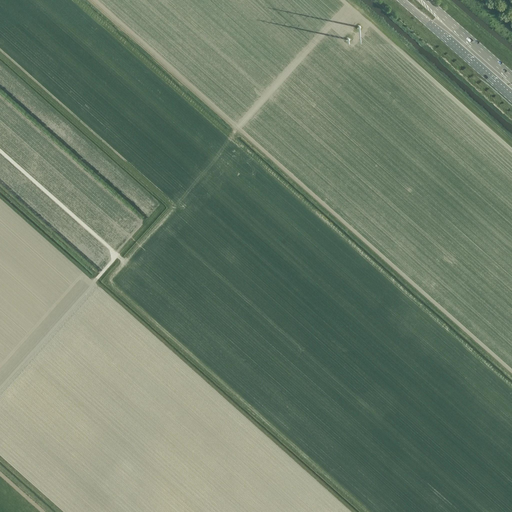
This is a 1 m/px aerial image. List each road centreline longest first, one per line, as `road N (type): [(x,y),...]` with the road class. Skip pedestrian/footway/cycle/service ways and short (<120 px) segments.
road 1 (track): [(0,386),(115,256),(0,150)]
road 2 (primary): [(402,0),(511,98)]
